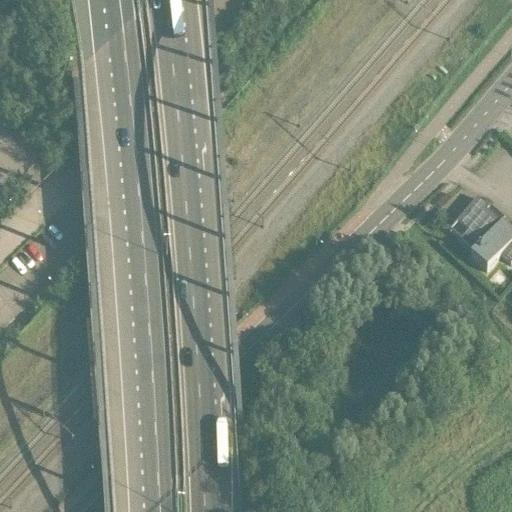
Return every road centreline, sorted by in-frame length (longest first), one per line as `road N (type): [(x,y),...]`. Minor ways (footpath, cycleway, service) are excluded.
road 1 (tertiary): [(85,511),(457,147),(511,82)]
road 2 (motorway): [(117,0),(158,511)]
road 3 (motorway): [(202,511),(163,0)]
